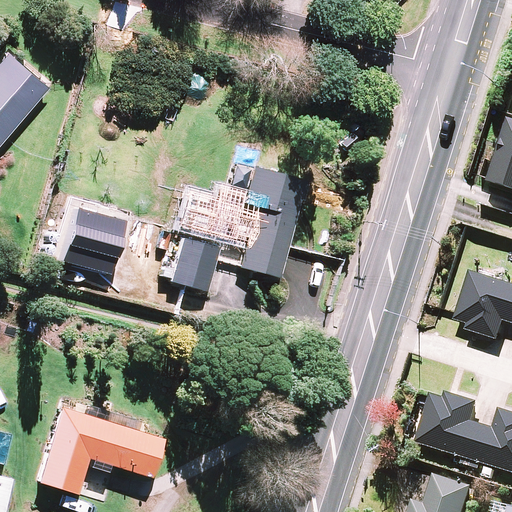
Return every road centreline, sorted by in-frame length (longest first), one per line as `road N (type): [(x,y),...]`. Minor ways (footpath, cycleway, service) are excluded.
road 1 (residential): [(177,0),(444,67)]
road 2 (secondary): [(444,67),(435,125),(370,327)]
road 3 (secondary): [(370,327),(312,511)]
road 4 (residential): [(370,327),(511,370)]
